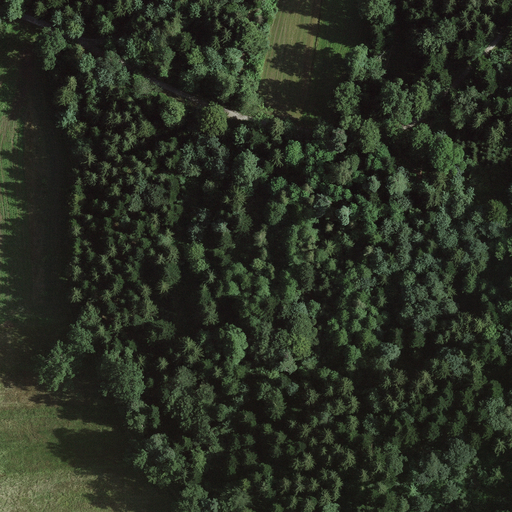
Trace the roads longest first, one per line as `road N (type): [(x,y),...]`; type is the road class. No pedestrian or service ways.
road 1 (track): [(232,116),(92,46),(0,13)]
road 2 (track): [(364,127),(308,129),(232,116)]
road 3 (track): [(511,18),(432,121)]
